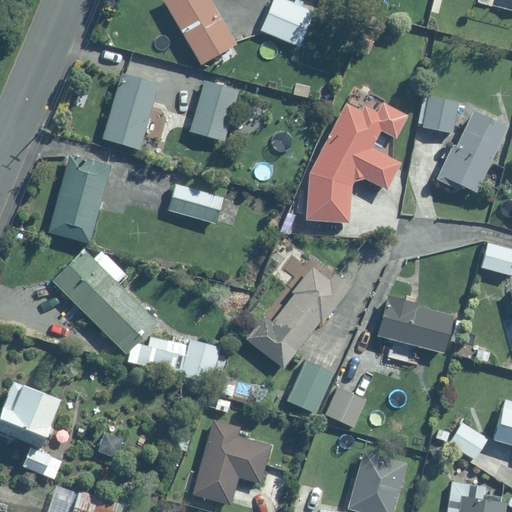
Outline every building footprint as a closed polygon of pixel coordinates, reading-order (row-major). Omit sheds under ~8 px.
[(208,0),(161,0),(198,68),(235,48),(208,0)] [(313,14),(277,0),(273,0),(260,33),(299,49),(313,14)] [(511,7),(484,0),(477,0),(476,8),(464,5),(460,19),(511,32),(511,7)] [(156,88),(121,78),(103,142),(138,152),(156,88)] [(238,92),(202,82),(188,133),(224,143),(238,92)] [(455,105),(427,101),(423,131),(450,135),(455,105)] [(363,109),(360,113),(355,111),(346,106),(308,173),(306,224),(349,225),(350,188),(361,182),(385,194),(398,166),(369,152),(378,133),(394,141),(405,119),(378,106),(374,114),(363,109)] [(504,131),(471,115),(455,151),(451,149),(437,178),(473,195),(504,131)] [(111,169),(69,157),(47,234),(89,246),(111,169)] [(220,201),(175,188),(168,213),(213,226),(220,201)] [(511,268),(511,252),(485,245),(478,269),(509,278),(511,268)] [(54,282),(127,355),(156,326),(84,253),(54,282)] [(451,321),(387,301),(377,333),(441,353),(451,321)] [(108,342),(81,331),(75,345),(102,356),(108,342)] [(137,347),(127,356),(125,364),(215,387),(223,357),(217,356),(219,351),(189,342),(187,348),(151,338),(148,350),(137,347)] [(333,372),(303,362),(289,404),(318,414),(333,372)] [(59,401),(11,384),(0,415),(0,437),(41,451),(59,401)] [(365,406),(338,391),(325,416),(352,430),(365,406)] [(511,404),(503,402),(492,443),(511,448),(511,404)] [(236,428),(214,423),(196,497),(231,505),(237,479),(261,485),(269,450),(233,442),(236,428)] [(485,441),(461,426),(447,448),(471,463),(485,441)] [(49,438),(48,438),(48,441),(47,443),(48,444),(48,445),(48,446),(48,447),(49,448),(50,449),(50,450),(51,451),(52,452),(53,452),(53,453),(54,453),(55,454),(56,454),(57,454),(58,454),(59,454),(60,454),(61,454),(62,454),(63,454),(64,453),(65,453),(66,452),(67,452),(68,451),(68,450),(69,449),(70,448),(70,447),(71,446),(71,445),(71,444),(71,442),(71,441),(71,440),(71,439),(70,438),(70,437),(69,436),(68,435),(68,434),(67,433),(66,433),(65,432),(64,432),(63,431),(62,431),(61,431),(60,431),(59,431),(58,431),(57,431),(56,431),(55,431),(54,432),(53,432),(52,433),(51,434),(50,435),(50,436),(49,437),(49,438)] [(60,462),(30,450),(23,468),(53,480),(60,462)] [(392,511),(404,467),(364,456),(349,511),(353,511),(392,511)] [(485,488),(448,484),(444,511),(501,511),(503,501),(483,499),(485,488)] [(46,511),(68,511),(71,503),(65,501),(68,493),(50,486),(41,510),(46,511)]
